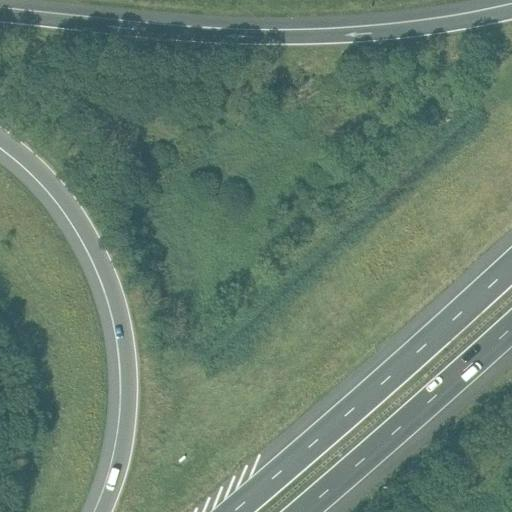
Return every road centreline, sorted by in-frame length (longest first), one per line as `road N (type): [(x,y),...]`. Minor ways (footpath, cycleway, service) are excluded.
road 1 (motorway): [(511,11),(419,28),(290,37),(0,15)]
road 2 (motorway): [(0,137),(53,188),(95,247),(121,312),(124,440),(100,511)]
road 3 (motorway): [(511,263),(229,511)]
road 4 (motorway): [(319,511),(511,346)]
